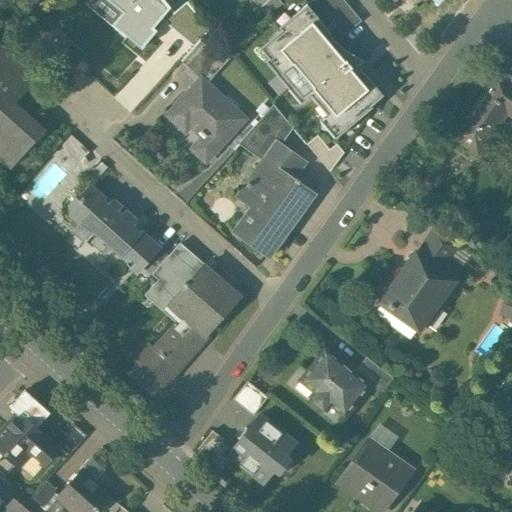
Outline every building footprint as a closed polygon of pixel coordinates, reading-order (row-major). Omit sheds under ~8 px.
[(103,0),(109,6),(103,10),(116,25),(111,29),(134,56),(159,35),(148,22),(161,11),(169,4),(165,0),(103,0)] [(209,29),(184,0),(165,0),(169,4),(161,11),(192,48),(209,29)] [(382,44),(365,58),(334,36),(309,6),(283,27),(285,29),(263,47),(272,57),(268,60),(303,103),(313,95),(329,115),(323,120),(338,139),(375,108),(373,105),(384,96),(380,92),(405,72),(382,44)] [(231,56),(209,29),(192,48),(180,62),(199,79),(200,78),(206,83),(231,56)] [(9,60),(0,51),(0,157),(10,167),(41,132),(12,105),(34,80),(11,58),(9,60)] [(511,88),(496,77),(453,137),(476,154),(506,112),(511,116),(511,88)] [(206,83),(200,78),(199,79),(166,115),(184,132),(189,127),(198,135),(197,142),(190,149),(204,162),(244,119),(206,83)] [(291,128),(272,105),(250,130),(267,142),(270,137),(280,144),(291,128)] [(345,150),(325,127),(305,144),(325,167),(345,150)] [(268,151),(255,170),(257,172),(238,198),(251,208),(234,231),(247,240),(246,242),(267,257),(313,193),(297,182),(298,181),(295,180),(291,178),(303,161),(280,144),(270,137),(267,142),(263,147),(268,151)] [(110,201),(108,203),(90,186),(79,199),(76,196),(68,205),(69,216),(79,226),(82,223),(96,238),(92,242),(102,252),(108,252),(134,222),(134,220),(113,201),(110,201)] [(458,244),(436,228),(423,245),(446,261),(458,244)] [(159,248),(140,231),(118,254),(125,260),(128,260),(140,268),(159,248)] [(446,261),(423,245),(415,257),(449,283),(458,271),(446,261)] [(188,263),(173,250),(153,272),(162,280),(148,295),(165,310),(175,300),(188,312),(209,331),(237,299),(201,267),(191,259),(188,263)] [(415,257),(413,256),(382,298),(384,300),(418,325),(420,326),(451,284),(449,283),(415,257)] [(418,325),(384,300),(374,313),(409,338),(418,325)] [(188,312),(155,350),(150,346),(136,361),(161,384),(209,331),(188,312)] [(493,323),(473,351),(488,362),(508,334),(493,323)] [(352,372),(324,350),(300,380),(314,391),(309,398),(325,410),(330,404),(344,415),(368,385),(352,372)] [(365,357),(352,372),(368,385),(370,382),(382,392),(392,378),(365,357)] [(17,414),(36,430),(51,413),(26,391),(10,408),(17,414)] [(17,414),(0,432),(0,452),(14,465),(16,467),(29,453),(30,452),(30,453),(44,438),(36,430),(17,414)] [(260,420),(236,450),(273,479),(296,449),(260,420)] [(44,438),(30,453),(30,452),(29,453),(43,465),(57,449),(44,438)] [(380,511),(411,469),(369,439),(341,477),(360,490),(355,497),(376,511),(380,511)] [(14,465),(0,452),(0,472),(4,476),(14,465)] [(96,511),(110,497),(80,471),(57,496),(73,511),(96,511)] [(45,481),(29,499),(39,508),(55,490),(45,481)] [(29,499),(20,490),(6,506),(13,511),(40,511),(42,510),(39,508),(29,499)]
